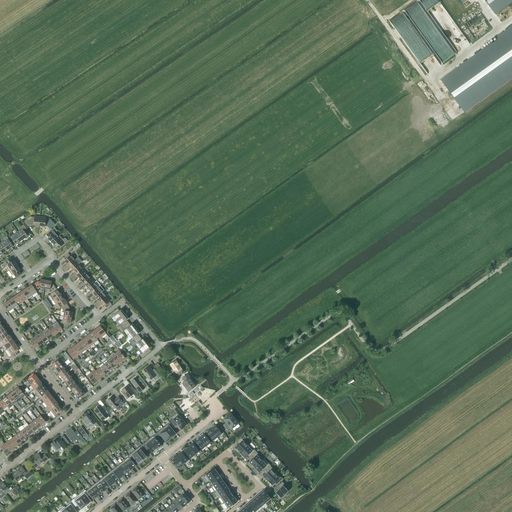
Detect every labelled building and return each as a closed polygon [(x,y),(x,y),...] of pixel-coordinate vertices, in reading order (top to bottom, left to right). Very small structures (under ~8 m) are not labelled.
[(492,44),(441,80),(464,114),(511,78),(511,26),(502,33),(495,38),(497,41),(493,45),(492,44)] [(39,227),(40,217),(34,217),(34,218),(30,217),(24,222),(28,227),(30,225),(33,225),(33,226),(39,227)] [(40,217),(39,227),(45,227),(47,227),(50,229),(54,225),(49,220),(45,219),(46,218),(40,217)] [(22,229),(17,232),(22,240),(27,237),(27,236),(29,234),(30,235),(23,225),(20,227),(22,229)] [(54,229),(45,236),(45,237),(46,236),(48,238),(47,239),(51,243),(58,237),(55,233),(56,231),(54,229)] [(11,234),(8,236),(15,245),(14,244),(17,243),(22,240),(17,232),(12,236),(11,234)] [(58,237),(51,243),(55,248),(56,247),(58,249),(57,250),(67,241),(65,239),(63,240),(59,236),(58,237)] [(5,241),(0,243),(0,244),(5,252),(10,248),(9,248),(12,246),(12,247),(13,247),(6,237),(3,239),(5,241)] [(66,264),(61,269),(63,271),(75,260),(71,256),(70,256),(68,254),(63,258),(65,261),(64,261),(66,264)] [(11,258),(2,265),(4,268),(6,267),(9,271),(16,266),(13,261),(12,262),(11,259),(11,258)] [(75,260),(63,271),(64,273),(70,268),(72,270),(79,265),(82,262),(81,262),(78,259),(78,258),(75,260)] [(74,273),(69,278),(71,280),(82,270),(83,269),(79,265),(72,270),(74,273)] [(16,266),(9,271),(12,276),(13,275),(15,278),(20,274),(18,272),(20,271),(16,266)] [(82,270),(71,280),(72,282),(77,277),(80,280),(86,274),(82,270)] [(82,282),(77,287),(79,289),(90,278),(86,274),(80,280),(82,282)] [(90,278),(79,289),(80,291),(85,286),(88,289),(94,283),(90,278)] [(32,286),(35,292),(36,291),(38,290),(38,289),(39,288),(44,289),(46,281),(40,280),(40,282),(38,282),(32,286)] [(46,281),(44,289),(50,290),(50,291),(49,292),(51,294),(51,295),(57,291),(52,285),(51,284),(51,282),(46,281)] [(90,291),(85,296),(87,298),(98,288),(101,285),(97,281),(94,283),(88,289),(90,291)] [(31,285),(27,288),(32,296),(37,293),(36,291),(35,292),(32,286),(31,285)] [(27,288),(22,292),(27,299),(32,296),(27,288)] [(98,288),(87,298),(88,300),(93,296),(95,298),(102,292),(98,288)] [(51,294),(49,296),(52,300),(61,295),(57,290),(57,291),(51,295),(51,294)] [(22,292),(17,295),(22,303),(27,299),(22,292)] [(97,301),(93,305),(95,307),(106,297),(102,292),(95,298),(97,301)] [(17,295),(12,298),(18,306),(22,303),(17,295)] [(61,295),(52,300),(55,305),(64,299),(61,295)] [(106,297),(95,307),(96,309),(101,305),(103,307),(104,306),(106,309),(111,304),(109,302),(110,301),(106,297)] [(12,298),(8,301),(13,309),(18,306),(12,298)] [(64,299),(55,305),(58,309),(61,308),(60,308),(66,304),(67,304),(64,299)] [(8,301),(3,305),(8,312),(13,309),(8,301)] [(66,304),(60,308),(61,308),(62,311),(63,310),(64,311),(63,317),(71,318),(72,313),(70,312),(70,310),(66,304)] [(117,321),(120,318),(124,315),(121,310),(119,311),(117,309),(108,316),(110,319),(113,316),(117,321)] [(119,330),(120,330),(128,323),(126,321),(128,319),(124,315),(120,318),(117,321),(120,325),(117,328),(119,330)] [(58,319),(55,320),(58,324),(57,324),(61,329),(67,325),(68,323),(70,324),(71,318),(63,317),(62,322),(61,323),(60,322),(58,319)] [(57,322),(52,325),(57,333),(62,330),(61,329),(57,324),(58,324),(57,322)] [(128,323),(120,330),(119,330),(121,333),(124,331),(128,335),(136,329),(132,324),(130,326),(128,323)] [(52,325),(47,329),(52,336),(57,333),(52,325)] [(100,336),(101,338),(106,334),(99,326),(95,330),(100,336)] [(47,329),(42,332),(48,340),(52,336),(47,329)] [(130,344),(139,337),(137,335),(139,333),(136,329),(128,335),(131,339),(128,342),(130,344)] [(91,333),(96,339),(100,336),(95,330),(91,333)] [(6,332),(0,335),(0,337),(2,341),(9,336),(6,332)] [(42,332),(38,335),(43,343),(48,340),(42,332)] [(96,339),(91,333),(87,336),(93,344),(97,341),(96,339)] [(38,335),(33,338),(38,346),(43,343),(38,335)] [(9,336),(2,341),(1,342),(4,346),(5,345),(12,340),(9,336)] [(93,344),(87,336),(83,339),(89,347),(93,344)] [(139,349),(147,343),(143,338),(141,340),(139,337),(130,344),(132,347),(135,345),(139,349)] [(33,338),(28,342),(33,349),(38,346),(33,338)] [(89,347),(83,339),(79,342),(85,350),(89,347)] [(6,350),(15,344),(12,340),(5,345),(4,346),(6,350)] [(85,350),(79,342),(75,346),(81,353),(85,350)] [(147,343),(139,349),(142,353),(139,356),(141,359),(151,352),(148,349),(150,348),(147,343)] [(15,344),(6,350),(11,356),(16,352),(15,351),(18,349),(15,344)] [(81,353),(75,346),(71,349),(77,357),(81,353)] [(77,357),(71,349),(67,352),(73,360),(77,357)] [(114,354),(121,362),(125,359),(119,351),(114,354)] [(110,357),(117,365),(121,362),(114,354),(114,353),(110,357)] [(117,365),(110,357),(106,360),(113,368),(117,365)] [(54,370),(62,364),(58,358),(52,362),(53,363),(51,365),(54,370)] [(113,368),(106,360),(102,363),(109,372),(113,368)] [(170,366),(176,374),(175,375),(176,377),(183,372),(179,367),(176,362),(170,366)] [(58,374),(66,368),(63,363),(62,364),(54,370),(58,374)] [(98,366),(100,368),(105,375),(109,372),(102,363),(98,366)] [(155,381),(160,377),(154,369),(151,371),(148,367),(142,372),(149,381),(153,378),(155,381)] [(61,378),(69,372),(66,368),(58,374),(61,378)] [(105,375),(100,368),(96,371),(101,378),(105,375)] [(94,370),(90,373),(92,375),(97,381),(101,378),(96,371),(94,370)] [(64,382),(73,376),(69,372),(61,378),(64,382)] [(97,381),(92,375),(90,373),(86,377),(92,384),(97,381)] [(190,380),(188,378),(190,377),(187,374),(186,375),(182,378),(184,382),(182,384),(183,386),(186,389),(188,392),(195,387),(193,384),(190,380)] [(30,386),(38,379),(34,375),(32,377),(31,376),(26,380),(30,386)] [(68,387),(76,380),(73,376),(64,382),(68,387)] [(144,389),(147,386),(143,381),(140,383),(136,378),(131,382),(137,389),(139,388),(141,391),(144,389)] [(33,390),(41,384),(38,379),(30,386),(33,390)] [(71,391),(79,385),(76,380),(68,387),(71,391)] [(41,384),(33,390),(37,394),(45,388),(41,384)] [(75,395),(82,389),(79,385),(71,391),(75,395)] [(135,397),(137,395),(133,389),(131,391),(127,386),(121,391),(127,399),(133,394),(135,397)] [(18,388),(14,391),(19,397),(21,400),(25,396),(23,394),(18,388)] [(45,388),(37,394),(40,398),(48,392),(45,388)] [(82,389),(75,395),(78,399),(86,393),(82,389)] [(14,391),(10,394),(17,403),(21,400),(19,397),(14,391)] [(43,403),(51,396),(48,392),(40,398),(43,403)] [(10,394),(6,397),(11,404),(13,406),(17,403),(10,394)] [(47,407),(55,401),(51,396),(43,403),(47,407)] [(6,397),(2,400),(7,407),(9,409),(13,406),(11,404),(6,397)] [(113,410),(115,408),(116,410),(117,410),(118,410),(119,410),(120,409),(120,408),(120,407),(123,404),(118,397),(114,400),(112,397),(106,402),(113,410)] [(50,411),(58,405),(55,401),(47,407),(50,411)] [(56,418),(58,416),(57,415),(60,413),(59,411),(61,409),(58,405),(50,411),(56,418)] [(108,416),(110,414),(107,409),(104,411),(100,406),(94,411),(102,422),(108,416)] [(231,429),(238,424),(230,414),(224,420),(226,423),(227,424),(224,427),(227,431),(230,428),(231,429)] [(97,428),(100,425),(92,415),(89,418),(87,415),(82,419),(89,428),(94,424),(97,428)] [(36,419),(41,426),(45,423),(40,416),(36,419)] [(172,417),(169,420),(174,426),(176,424),(178,426),(181,429),(184,427),(184,426),(185,425),(183,422),(184,421),(181,418),(181,419),(178,416),(173,419),(172,417)] [(32,422),(37,429),(41,426),(36,419),(32,422)] [(28,426),(33,432),(37,429),(32,422),(28,426)] [(170,423),(163,428),(170,438),(175,434),(172,430),(174,428),(170,423)] [(213,428),(211,430),(217,438),(222,434),(216,426),(215,426),(215,425),(212,427),(213,428)] [(24,429),(29,435),(33,432),(28,426),(24,429)] [(81,426),(78,429),(84,438),(88,435),(81,426)] [(81,443),(84,441),(80,436),(78,437),(71,428),(65,433),(73,443),(76,440),(77,442),(80,440),(81,443)] [(163,428),(155,434),(160,439),(162,438),(166,442),(170,438),(163,428)] [(20,432),(25,438),(29,435),(24,429),(20,432)] [(213,441),(217,438),(211,430),(209,431),(208,430),(206,433),(213,441)] [(16,435),(21,442),(25,438),(20,432),(16,435)] [(155,434),(148,439),(157,450),(162,446),(158,441),(160,439),(155,434)] [(12,438),(17,445),(21,442),(16,435),(12,438)] [(200,439),(206,447),(211,443),(204,435),(200,439)] [(234,448),(239,453),(249,445),(244,440),(246,438),(243,435),(236,442),(239,444),(234,448)] [(8,441),(13,448),(17,445),(12,438),(8,441)] [(148,439),(141,445),(146,451),(148,449),(152,454),(157,450),(148,439)] [(206,447),(200,439),(195,443),(201,450),(206,447)] [(67,441),(63,443),(61,440),(57,442),(56,440),(50,444),(57,453),(60,450),(61,451),(66,447),(65,446),(69,443),(67,441)] [(4,445),(4,444),(1,441),(0,441),(0,447),(5,454),(9,451),(4,445)] [(8,441),(4,444),(4,445),(9,451),(13,448),(8,441)] [(188,448),(194,456),(199,452),(193,444),(188,448)] [(141,445),(134,450),(143,461),(148,458),(144,452),(146,451),(141,445)] [(249,445),(239,453),(244,459),(249,454),(251,456),(256,452),(249,445)] [(190,460),(194,456),(188,448),(184,452),(190,460)] [(134,450),(127,456),(128,457),(132,462),(134,460),(138,465),(143,461),(134,450)] [(256,452),(251,456),(253,459),(249,463),(254,468),(261,461),(263,459),(256,452)] [(181,453),(177,457),(183,465),(188,461),(181,453)] [(44,462),(48,459),(44,454),(41,458),(38,454),(35,457),(30,462),(35,468),(36,468),(38,466),(38,465),(43,461),(44,462)] [(128,457),(124,461),(131,470),(132,469),(135,466),(135,467),(136,466),(132,462),(128,457)] [(177,470),(183,465),(177,457),(175,458),(174,458),(172,460),(172,461),(176,466),(174,467),(177,470)] [(124,461),(120,464),(127,473),(130,470),(131,470),(124,461)] [(261,461),(254,468),(259,473),(263,469),(265,471),(270,466),(270,467),(270,466),(268,463),(266,466),(261,461)] [(120,464),(115,467),(122,476),(123,476),(127,473),(120,464)] [(274,475),(274,474),(270,471),(272,469),(270,467),(270,466),(265,471),(267,473),(263,477),(267,482),(274,475)] [(115,467),(111,471),(118,480),(122,477),(122,476),(115,467)] [(26,479),(32,475),(27,469),(24,471),(22,468),(12,475),(17,482),(24,476),(26,479)] [(209,481),(218,475),(214,469),(205,476),(209,482),(210,481),(209,481)] [(111,471),(107,474),(114,483),(115,482),(118,480),(111,471)] [(276,473),(274,474),(274,475),(267,482),(271,486),(276,482),(278,484),(283,480),(276,473)] [(107,474),(103,478),(110,486),(113,484),(114,483),(107,474)] [(210,481),(212,485),(213,485),(221,479),(218,475),(209,481),(210,481)] [(103,478),(98,481),(106,490),(106,489),(110,486),(103,478)] [(213,485),(212,485),(210,486),(215,493),(217,491),(225,485),(221,479),(213,485)] [(98,481),(94,484),(101,493),(105,491),(106,490),(98,481)] [(279,489),(275,493),(280,499),(289,490),(282,482),(277,487),(279,489)] [(0,484),(0,498),(12,489),(7,483),(5,485),(3,483),(0,484)] [(94,484),(90,488),(97,496),(98,496),(101,493),(94,484)] [(221,497),(229,491),(225,485),(217,491),(220,497),(221,497)] [(138,500),(143,496),(136,487),(131,491),(138,500)] [(90,488),(86,491),(89,496),(93,500),(96,497),(97,496),(90,488)] [(85,490),(78,496),(86,507),(91,503),(87,498),(89,496),(86,491),(85,490)] [(233,496),(229,491),(221,497),(220,497),(219,498),(223,503),(233,496)] [(258,495),(265,503),(266,504),(271,499),(265,492),(263,491),(258,495)] [(131,505),(137,501),(130,492),(124,497),(131,505)] [(180,497),(187,506),(187,505),(191,502),(184,494),(180,497)] [(257,496),(254,499),(256,501),(261,507),(265,503),(258,495),(257,496)] [(78,496),(71,501),(71,502),(75,507),(78,505),(82,510),(84,508),(86,507),(78,496)] [(176,499),(175,499),(183,509),(183,508),(187,506),(180,497),(179,496),(176,499)] [(233,496),(223,503),(227,509),(237,502),(233,496)] [(123,511),(129,508),(121,499),(120,500),(116,503),(120,507),(123,511)] [(175,499),(171,503),(172,504),(172,503),(179,511),(180,511),(183,509),(175,499)] [(253,499),(248,504),(255,511),(260,507),(261,507),(256,501),(254,499),(253,499)] [(65,508),(64,508),(67,511),(75,511),(73,509),(75,507),(71,502),(65,508)] [(169,506),(169,507),(173,511),(179,511),(172,503),(172,504),(169,506)]
